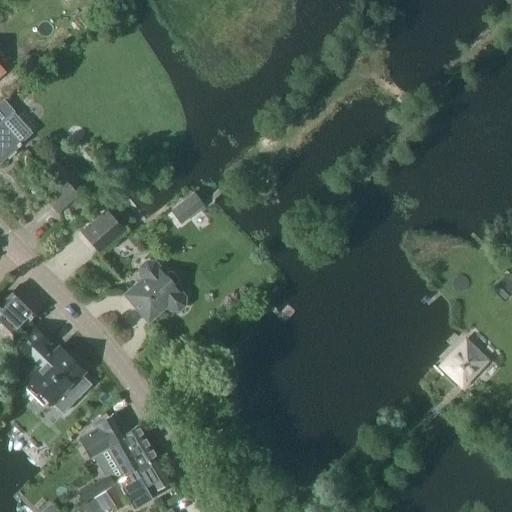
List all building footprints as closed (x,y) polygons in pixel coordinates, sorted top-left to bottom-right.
[(0,104),(0,164),(34,134),(15,113),(16,112),(5,100),(0,104)] [(67,185),(46,203),(55,213),(76,196),(67,185)] [(101,250),(120,233),(103,214),(84,230),(101,250)] [(184,295),(154,261),(146,260),(141,265),(140,272),(144,277),(130,289),(130,297),(148,318),(166,302),(170,307),(178,307),(183,302),(184,295)] [(511,291),(511,275),(506,270),(494,282),(495,283),(492,286),(505,299),(511,291)] [(0,319),(16,334),(25,325),(27,321),(43,305),(20,283),(1,303),(0,302),(0,319)] [(49,341),(34,326),(16,344),(31,359),(32,358),(44,346),(49,341)] [(490,360),(465,335),(437,365),(462,390),(490,360)] [(31,382),(28,385),(44,402),(47,399),(50,402),(83,369),(81,368),(84,365),(73,355),(71,358),(60,347),(52,354),(44,346),(32,358),(40,367),(28,379),(31,382)] [(79,493),(84,501),(157,457),(137,425),(125,432),(113,413),(95,424),(96,426),(78,438),(90,458),(108,446),(125,472),(112,479),(110,475),(79,493)] [(171,480),(157,457),(94,498),(94,499),(88,503),(93,511),(104,511),(105,511),(126,499),(121,492),(123,491),(134,509),(152,498),(149,493),(171,480)] [(59,511),(51,503),(42,511),(59,511)]
